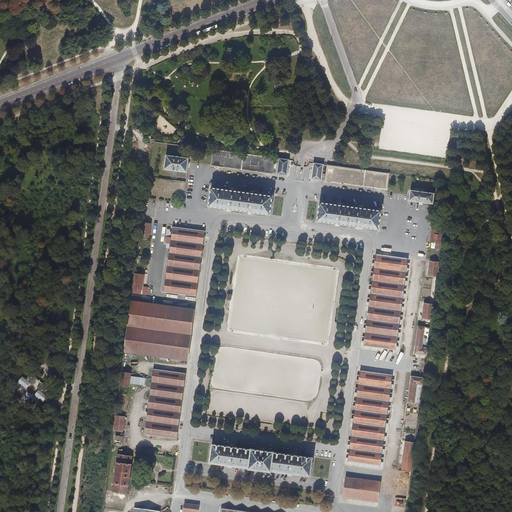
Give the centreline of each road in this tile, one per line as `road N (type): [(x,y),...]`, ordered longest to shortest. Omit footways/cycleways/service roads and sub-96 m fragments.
road 1 (unknown): [(73,511),(132,72),(231,36),(292,32),(330,129),(311,149)]
road 2 (tertiary): [(0,104),(266,0)]
road 3 (track): [(459,277),(461,168),(371,112)]
road 4 (track): [(339,134),(377,158),(489,170)]
